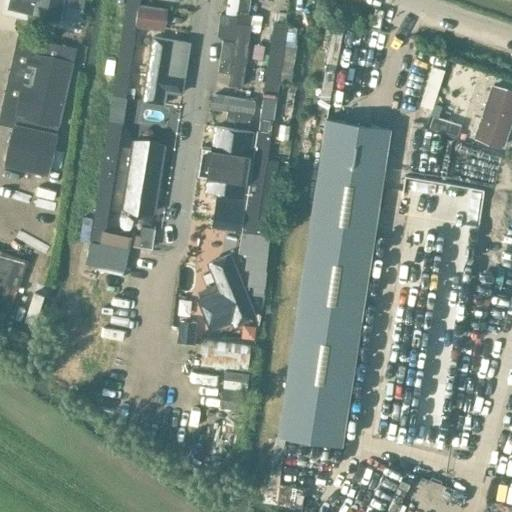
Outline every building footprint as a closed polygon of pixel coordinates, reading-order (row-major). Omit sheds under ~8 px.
[(62,0),(25,0),(35,2),(32,14),(58,20),(62,0)] [(126,0),(112,96),(124,98),(135,26),(151,28),(164,30),(167,10),(138,6),(139,0),(126,0)] [(246,55),(250,24),(236,22),(232,53),(246,55)] [(286,24),(273,22),(262,98),(274,100),(286,24)] [(173,38),(152,34),(142,103),(162,107),(173,38)] [(242,86),(246,55),(232,53),(231,61),(219,59),(217,71),(229,73),(228,84),(242,86)] [(71,63),(34,55),(34,57),(30,56),(28,66),(34,67),(22,117),(57,125),(71,63)] [(428,65),(417,105),(431,109),(442,69),(428,65)] [(511,91),(490,84),(473,137),(503,147),(511,119),(511,91)] [(253,100),(213,94),(211,107),(235,111),(233,123),(248,125),(250,113),(251,113),(253,100)] [(429,127),(457,136),(460,125),(432,116),(429,127)] [(340,444),(389,127),(325,117),(276,434),(340,444)] [(102,243),(121,121),(109,119),(90,241),(102,243)] [(246,196),(238,253),(251,255),(252,250),(267,252),(269,238),(266,237),(278,161),(266,159),(270,132),(271,120),(260,119),(258,131),(256,130),(246,196)] [(55,135),(13,126),(4,164),(46,174),(55,135)] [(154,211),(164,146),(132,141),(121,206),(154,211)] [(244,179),(248,148),(196,141),(192,171),(244,179)] [(242,201),(189,193),(187,209),(204,211),(201,226),(225,230),(228,215),(239,217),(242,201)] [(41,266),(45,256),(0,240),(0,322),(8,326),(29,262),(41,266)] [(215,299),(221,261),(177,255),(170,304),(195,308),(197,296),(215,299)] [(181,327),(187,343),(197,339),(192,324),(181,327)] [(225,370),(224,379),(245,381),(247,342),(200,339),(198,368),(225,370)]
